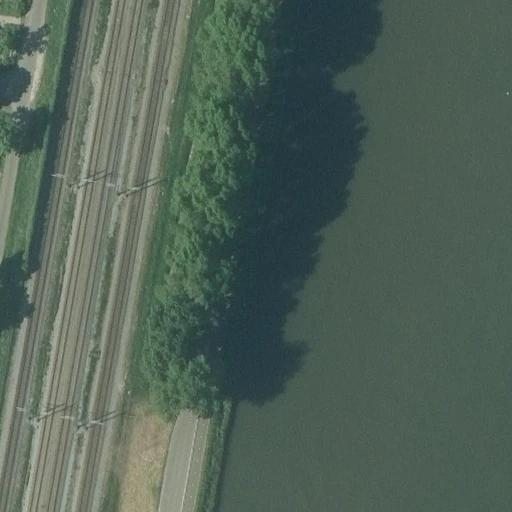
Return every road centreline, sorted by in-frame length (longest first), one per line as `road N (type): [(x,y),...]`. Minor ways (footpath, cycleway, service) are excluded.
road 1 (tertiary): [(174,511),(262,0)]
road 2 (unclassified): [(0,223),(39,0)]
